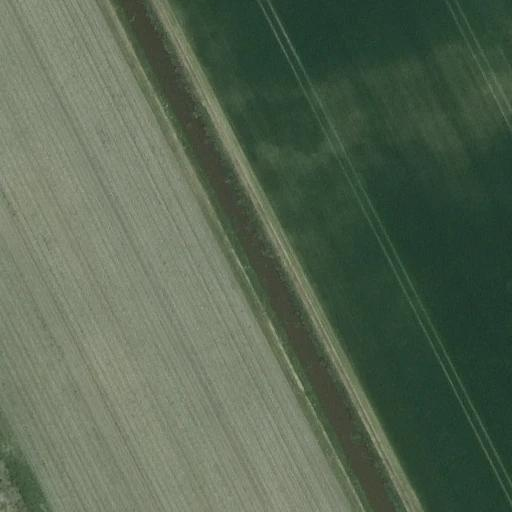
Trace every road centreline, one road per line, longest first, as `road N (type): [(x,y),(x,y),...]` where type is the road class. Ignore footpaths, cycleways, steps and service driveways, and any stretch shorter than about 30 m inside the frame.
road 1 (track): [(101,0),(359,511)]
road 2 (track): [(158,0),(415,511)]
